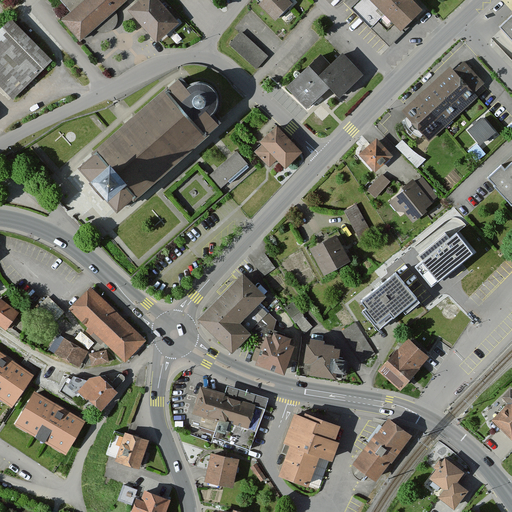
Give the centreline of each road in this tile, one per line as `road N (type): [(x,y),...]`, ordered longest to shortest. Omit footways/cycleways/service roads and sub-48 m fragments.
road 1 (secondary): [(426,416),(255,377),(185,344)]
road 2 (residential): [(0,145),(157,66),(202,56)]
road 3 (tertiary): [(326,160),(180,319)]
road 4 (secondary): [(162,324),(81,251),(0,218)]
road 5 (residential): [(163,358),(134,365),(61,496)]
road 6 (residential): [(202,56),(225,66),(326,160)]
road 7 (tertiary): [(189,511),(157,413),(163,358)]
road 8 (residential): [(504,292),(426,416)]
